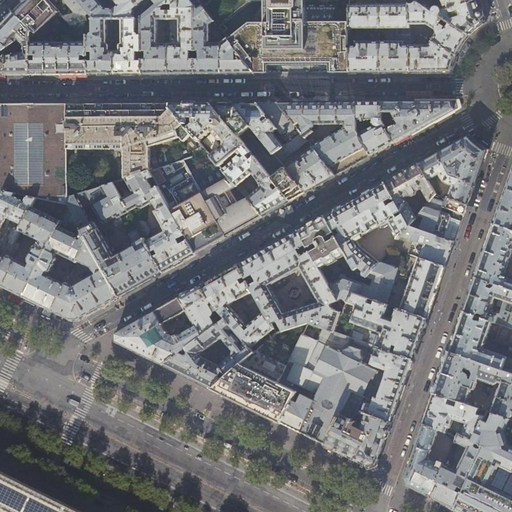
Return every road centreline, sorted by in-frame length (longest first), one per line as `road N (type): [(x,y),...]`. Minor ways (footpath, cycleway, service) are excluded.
road 1 (residential): [(487,106),(81,336),(41,402)]
road 2 (residential): [(0,87),(482,84)]
road 3 (residential): [(376,511),(510,127)]
road 4 (primary): [(41,402),(263,511)]
